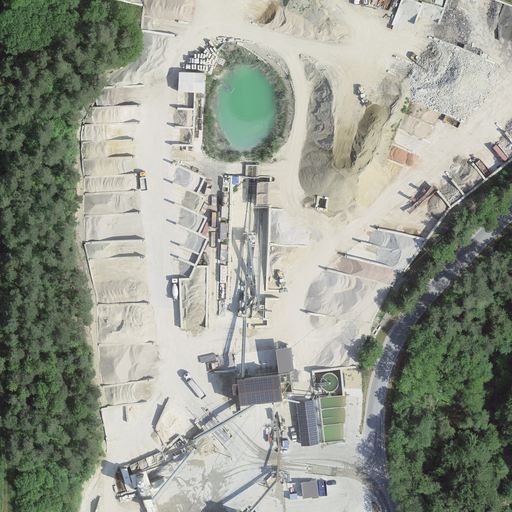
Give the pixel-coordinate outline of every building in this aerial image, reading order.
[(415,21),(422,1),(419,0),(401,0),(396,15),(415,21)] [(179,69),(179,89),(206,90),(207,70),(179,69)] [(258,178),(257,201),(268,202),(269,179),(258,178)] [(278,368),(293,367),(292,344),(277,344),(278,368)] [(292,393),(289,370),(245,376),(248,399),(292,393)] [(320,445),(350,443),(347,395),(317,397),(320,445)] [(316,398),(298,399),(300,444),(318,443),(316,398)] [(302,479),(303,495),(314,495),(313,486),(317,486),(317,478),(302,479)] [(324,511),(358,511),(356,488),(322,492),(324,511)]
